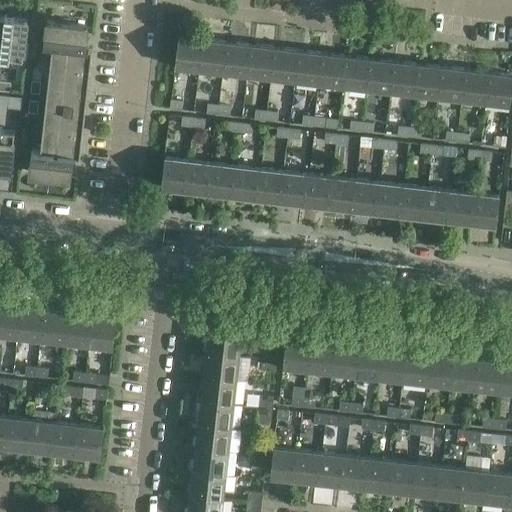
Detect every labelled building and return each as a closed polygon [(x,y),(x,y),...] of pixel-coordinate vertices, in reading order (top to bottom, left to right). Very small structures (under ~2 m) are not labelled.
[(4,15),(4,16),(5,16),(1,56),(0,55),(0,56),(9,57),(23,58),(27,18),(14,17),(14,16),(4,15)] [(90,64),(92,47),(88,47),(89,39),(85,38),(87,25),(47,20),(45,34),(43,43),(52,44),(50,60),(90,64)] [(200,69),(203,38),(178,35),(175,66),(200,69)] [(228,41),(203,38),(200,69),(225,72),(228,41)] [(225,72),(250,75),(253,44),(228,41),(225,72)] [(250,75),(273,77),(276,47),(253,44),(250,75)] [(273,77),(296,80),(299,49),(276,47),(273,77)] [(296,80),(320,83),(323,52),(299,49),(296,80)] [(320,83),(343,85),(346,55),(323,52),(320,83)] [(343,85),(366,88),(369,57),(346,55),(343,85)] [(366,88),(390,91),(393,60),(369,57),(366,88)] [(86,102),(90,64),(50,60),(46,97),(86,102)] [(390,91),(414,93),(417,63),(393,60),(390,91)] [(414,93),(437,96),(440,65),(417,63),(414,93)] [(437,96),(461,99),(464,68),(440,65),(437,96)] [(461,99),(484,101),(488,71),(464,68),(461,99)] [(511,73),(488,71),(484,101),(510,104),(511,85),(511,73)] [(0,79),(0,89),(10,90),(11,81),(0,79)] [(41,80),(32,79),(30,91),(39,92),(41,80)] [(0,93),(0,103),(8,104),(9,95),(0,93)] [(82,139),(86,102),(46,97),(42,135),(82,139)] [(28,111),(37,112),(39,100),(29,99),(28,111)] [(182,101),(170,100),(169,109),(181,110),(182,101)] [(207,104),(206,114),(220,115),(221,105),(207,104)] [(229,116),(230,106),(221,105),(220,115),(229,116)] [(255,109),(254,119),(268,121),(269,111),(255,109)] [(276,122),(278,112),(269,111),(268,121),(276,122)] [(302,115),(301,124),(315,125),(316,117),(302,115)] [(181,116),(180,126),(193,127),(194,118),(181,116)] [(325,126),(326,118),(316,117),(315,125),(325,126)] [(204,128),(205,119),(194,118),(193,127),(204,128)] [(350,120),(349,129),(361,131),(362,122),(350,120)] [(229,122),(228,131),(243,132),(244,123),(229,122)] [(373,125),(374,123),(362,122),(361,131),(384,134),(385,126),(373,125)] [(252,133),(253,124),(244,123),(243,132),(252,133)] [(398,126),(397,135),(409,136),(410,127),(398,126)] [(0,127),(0,168),(10,170),(15,130),(1,128),(2,127),(0,127)] [(276,127),(275,136),(290,138),(291,129),(276,127)] [(420,137),(421,128),(410,127),(409,136),(420,137)] [(299,139),(300,130),(291,129),(290,138),(299,139)] [(446,131),(445,140),(456,142),(457,132),(446,131)] [(468,143),(469,134),(457,132),(456,142),(468,143)] [(324,133),(323,143),(336,144),(337,134),(324,133)] [(347,145),(348,136),(337,134),(336,144),(347,145)] [(80,156),(82,139),(42,135),(40,150),(31,149),(30,159),(31,159),(30,172),(70,177),(71,163),(75,164),(76,156),(80,156)] [(493,146),(505,147),(506,138),(494,137),(493,146)] [(372,138),(371,148),(383,149),(384,140),(372,138)] [(395,151),(396,141),(384,140),(383,149),(395,151)] [(420,144),(419,153),(430,154),(431,145),(420,144)] [(442,156),(443,146),(431,145),(430,154),(442,156)] [(468,149),(466,158),(479,160),(480,150),(468,149)] [(490,161),(491,152),(480,150),(479,160),(490,161)] [(186,190),(190,160),(164,157),(161,188),(186,190)] [(215,163),(190,160),(186,190),(211,193),(215,163)] [(239,165),(215,163),(211,193),(235,196),(239,165)] [(262,168),(239,165),(235,196),(259,199),(262,168)] [(286,171),(262,168),(259,199),(282,202),(286,171)] [(309,174),(286,171),(282,202),(306,204),(309,174)] [(333,176),(309,174),(306,204),(329,207),(333,176)] [(356,179),(333,176),(329,207),(352,210),(356,179)] [(379,182),(356,179),(352,210),(376,212),(379,182)] [(403,184),(379,182),(376,212),(400,215),(403,184)] [(426,187),(403,184),(400,215),(423,218),(426,187)] [(451,190),(426,187),(423,218),(447,220),(451,190)] [(475,193),(451,190),(447,220),(471,223),(475,193)] [(475,193),(471,223),(496,226),(499,195),(475,193)] [(511,227),(511,201),(504,201),(501,226),(511,227)] [(0,333),(15,335),(19,305),(0,302),(0,333)] [(15,335),(39,338),(43,308),(19,305),(15,335)] [(67,310),(43,308),(39,338),(63,341),(67,310)] [(90,313),(67,310),(63,341),(87,344),(90,313)] [(116,316),(90,313),(87,344),(112,346),(116,316)] [(206,352),(239,356),(241,331),(208,327),(206,352)] [(310,338),(286,336),(282,365),(307,368),(310,338)] [(334,341),(310,338),(307,368),(331,371),(334,341)] [(357,344),(334,341),(331,371),(354,374),(357,344)] [(382,347),(357,344),(354,374),(378,376),(382,347)] [(277,348),(263,347),(262,358),(276,360),(277,348)] [(405,349),(382,347),(378,376),(402,379),(405,349)] [(429,352),(405,349),(402,379),(426,382),(429,352)] [(236,379),(239,356),(206,352),(203,375),(236,379)] [(453,355),(429,352),(426,382),(450,384),(453,355)] [(477,357),(453,355),(450,384),(473,387),(477,357)] [(500,360),(477,357),(473,387),(497,390),(500,360)] [(260,369),(275,371),(276,360),(262,358),(260,369)] [(511,361),(500,360),(497,390),(511,391),(511,361)] [(25,366),(24,376),(35,377),(36,367),(25,366)] [(48,378),(49,368),(36,367),(35,377),(48,378)] [(73,371),(72,380),(83,381),(84,372),(73,371)] [(95,383),(96,374),(84,372),(83,381),(95,383)] [(233,403),(236,379),(203,375),(200,399),(233,403)] [(0,377),(0,386),(9,388),(10,378),(0,377)] [(22,389),(23,380),(10,378),(9,388),(22,389)] [(48,383),(47,392),(58,393),(59,384),(48,383)] [(69,395),(71,385),(59,384),(58,393),(69,395)] [(95,398),(106,399),(107,389),(96,388),(95,398)] [(272,396),(258,394),(256,406),(271,407),(272,396)] [(291,396),(290,405),(302,407),(304,397),(291,396)] [(313,408),(314,398),(304,397),(302,407),(313,408)] [(231,426),(233,403),(200,399),(198,422),(231,426)] [(339,401),(338,411),(350,412),(351,402),(339,401)] [(361,413),(362,404),(351,402),(350,412),(361,413)] [(270,419),(271,407),(256,406),(255,418),(270,419)] [(387,406),(386,416),(398,417),(399,408),(387,406)] [(409,419),(410,409),(399,408),(398,417),(409,419)] [(288,410),(276,409),(276,418),(287,419),(288,410)] [(435,412),(434,422),(445,423),(446,413),(435,412)] [(314,413),(313,422),(325,424),(326,414),(314,413)] [(457,424),(458,415),(446,413),(445,423),(457,424)] [(336,425),(337,415),(326,414),(325,424),(336,425)] [(30,418),(6,415),(3,445),(27,448),(30,418)] [(54,420),(30,418),(27,448),(51,451),(54,420)] [(361,418),(360,428),(372,430),(373,419),(361,418)] [(483,418),(481,427),(493,429),(494,419),(483,418)] [(384,431),(385,420),(373,419),(372,430),(384,431)] [(504,430),(505,420),(494,419),(493,429),(504,430)] [(78,423),(54,420),(51,451),(75,454),(78,423)] [(228,450),(231,426),(198,422),(195,446),(228,450)] [(100,456),(104,426),(78,423),(75,454),(100,456)] [(409,424),(408,434),(420,435),(421,425),(409,424)] [(431,437),(432,426),(421,425),(420,435),(431,437)] [(457,429),(456,439),(468,440),(469,431),(457,429)] [(479,441),(480,432),(469,431),(468,440),(479,441)] [(511,435),(504,435),(503,444),(511,444),(511,435)] [(265,445),(252,444),(251,453),(264,454),(265,445)] [(295,478),(298,448),(273,445),(270,475),(295,478)] [(225,473),(228,450),(195,446),(192,470),(225,473)] [(322,451),(298,448),(295,478),(318,481),(322,451)] [(318,481),(342,484),(346,453),(322,451),(318,481)] [(250,465),(263,466),(264,454),(251,453),(250,465)] [(342,484),(366,486),(369,456),(346,453),(342,484)] [(366,486),(390,489),(393,459),(369,456),(366,486)] [(390,489),(414,492),(417,461),(393,459),(390,489)] [(414,492),(437,495),(441,464),(417,461),(414,492)] [(437,495),(461,497),(465,467),(441,464),(437,495)] [(461,497),(485,500),(488,470),(465,467),(461,497)] [(223,498),(225,473),(192,470),(190,494),(223,498)] [(485,500),(509,503),(511,474),(511,472),(488,470),(485,500)] [(248,491),(247,500),(261,502),(262,492),(248,491)] [(221,511),(223,498),(190,494),(187,511),(221,511)] [(247,500),(245,511),(259,511),(261,502),(247,500)]
